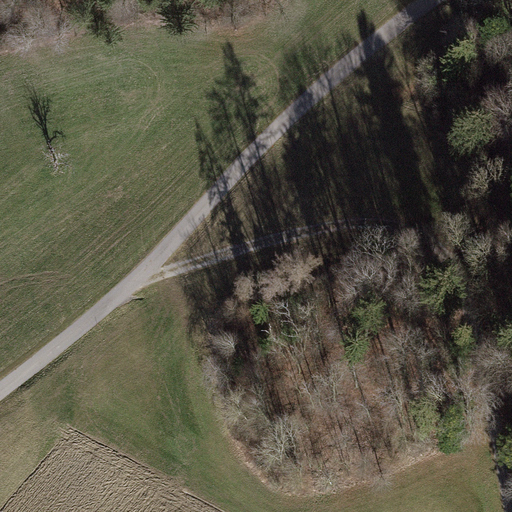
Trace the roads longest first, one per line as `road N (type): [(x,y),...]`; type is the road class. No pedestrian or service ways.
road 1 (track): [(128,287),(315,224),(386,224),(452,263),(486,362),(511,511)]
road 2 (track): [(0,390),(128,287),(301,106),(431,0)]
